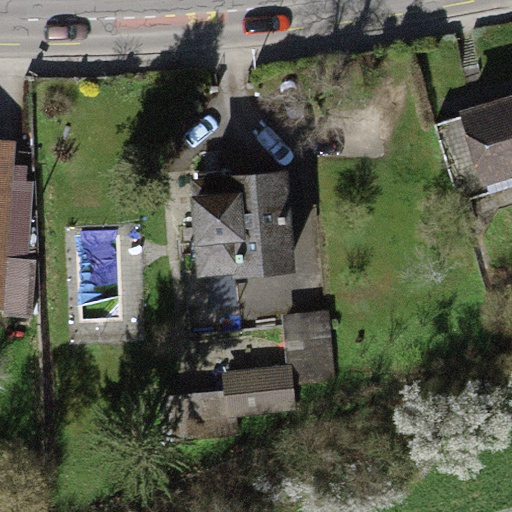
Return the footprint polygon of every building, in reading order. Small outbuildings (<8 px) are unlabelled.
[(511,99),(440,123),(465,199),(511,183),(511,99)] [(18,151),(0,150),(0,309),(9,310),(18,151)] [(195,259),(196,268),(240,266),(240,268),(290,266),(286,180),(228,183),(227,173),(192,175),(195,248),(187,248),(187,259),(195,259)] [(337,318),(288,320),(291,376),(292,394),(340,392),(337,318)] [(220,380),(222,418),(293,415),(292,394),(291,376),(220,380)]
